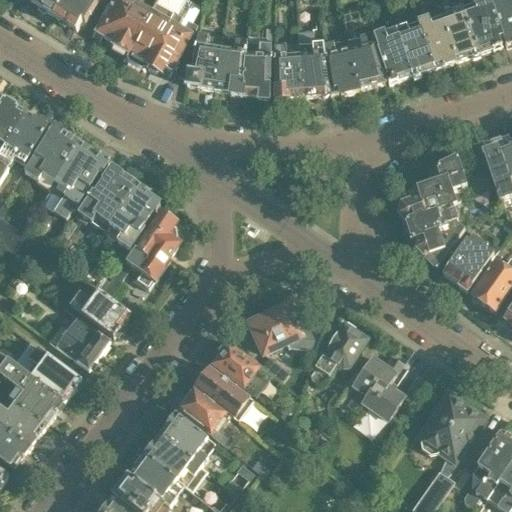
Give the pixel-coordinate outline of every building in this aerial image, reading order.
[(34,0),(31,5),(53,19),(65,0),(34,0)] [(65,0),(53,19),(77,33),(82,24),(86,27),(102,0),(65,0)] [(111,48),(127,57),(154,6),(143,0),(137,0),(135,4),(127,0),(119,0),(113,12),(109,10),(95,35),(113,45),(111,48)] [(511,0),(492,0),(490,1),(503,42),(506,49),(511,47),(511,0)] [(500,43),(503,42),(490,1),(486,2),(486,1),(473,5),(463,10),(463,9),(461,10),(478,58),(480,57),(493,53),(493,54),(503,51),(500,43)] [(177,19),(154,6),(127,57),(128,57),(127,59),(129,64),(142,71),(145,70),(147,67),(162,76),(165,71),(173,75),(194,37),(193,37),(197,30),(192,28),(202,11),(186,2),(177,19)] [(472,60),(478,58),(461,10),(441,17),(458,65),(458,64),(472,60)] [(443,69),(458,65),(441,17),(419,24),(435,72),(435,73),(443,70),(443,69)] [(421,76),(435,72),(419,24),(406,28),(405,22),(394,25),(396,31),(411,79),(412,79),(412,80),(421,77),(421,76)] [(265,41),(262,40),(263,29),(249,27),(248,39),(247,45),(243,100),(270,102),(271,49),(271,31),(265,31),(265,41)] [(396,31),(375,38),(389,87),(399,84),(399,83),(411,79),(396,31)] [(324,46),(315,47),(314,35),(297,36),(298,48),(301,48),(304,101),(330,99),(330,100),(331,100),(324,49),(324,46)] [(221,41),(199,38),(187,89),(213,94),(221,41)] [(349,43),(360,92),(385,87),(371,38),(349,43)] [(247,45),(221,41),(213,94),(231,96),(230,98),(243,100),(247,45)] [(358,93),(360,92),(349,43),(324,49),(331,100),(341,98),(341,99),(359,95),(358,93)] [(276,103),(304,101),(301,48),(298,48),(274,50),(276,103)] [(0,155),(24,116),(18,112),(16,106),(10,102),(4,103),(3,103),(0,108),(0,155)] [(35,123),(24,116),(0,155),(0,185),(15,162),(25,168),(49,131),(47,131),(46,126),(40,122),(35,123)] [(54,186),(79,146),(54,130),(25,176),(39,185),(43,179),(54,186)] [(111,167),(79,146),(54,186),(67,194),(64,200),(54,215),(67,224),(72,216),(76,214),(99,178),(102,180),(111,167)] [(511,146),(511,147),(503,147),(495,152),(483,156),(499,205),(500,205),(506,225),(511,223),(511,146)] [(454,198),(468,193),(470,198),(491,190),(485,172),(464,179),(458,162),(437,171),(438,174),(430,176),(433,187),(418,192),(414,189),(402,201),(400,207),(397,218),(406,225),(457,209),(461,207),(458,199),(454,200),(454,198)] [(97,220),(109,229),(136,188),(135,187),(135,183),(127,178),(123,179),(112,171),(95,196),(93,195),(78,217),(92,227),(97,220)] [(20,179),(10,195),(18,200),(28,184),(20,179)] [(151,198),(136,188),(109,229),(122,237),(117,244),(131,254),(146,233),(144,232),(160,208),(152,202),(151,198)] [(463,223),(457,209),(406,225),(403,225),(403,237),(409,245),(417,242),(416,252),(436,273),(465,233),(457,228),(457,225),(463,223)] [(154,286),(155,286),(171,264),(170,263),(178,251),(178,245),(179,245),(177,230),(176,230),(175,223),(174,224),(161,216),(126,266),(123,264),(110,284),(102,296),(109,302),(131,270),(140,276),(134,284),(149,294),(154,286)] [(0,220),(0,245),(13,255),(25,240),(0,220)] [(77,227),(71,223),(62,236),(67,240),(77,227)] [(472,236),(467,243),(443,277),(459,289),(458,291),(467,297),(494,258),(484,251),(488,246),(472,236)] [(50,247),(44,242),(40,248),(46,253),(50,247)] [(495,317),(509,298),(511,293),(511,263),(510,263),(505,271),(495,264),(470,299),(495,317)] [(102,296),(110,284),(102,278),(93,290),(92,289),(91,289),(102,296)] [(102,296),(91,289),(84,298),(80,295),(70,309),(82,317),(113,342),(120,332),(131,318),(109,302),(102,296)] [(511,293),(509,298),(511,300),(511,310),(503,323),(510,328),(511,329),(511,293)] [(250,326),(264,357),(310,336),(301,316),(296,318),(291,307),(287,309),(283,307),(272,312),(270,316),(250,326)] [(58,333),(49,344),(88,374),(110,345),(78,321),(65,339),(58,333)] [(329,324),(326,330),(319,348),(328,354),(311,380),(312,383),(320,388),(323,388),(336,368),(344,373),(350,372),(368,344),(345,328),(342,332),(329,324)] [(261,371),(260,370),(228,346),(226,348),(223,349),(218,355),(219,358),(212,367),(245,392),(248,388),(256,394),(268,378),(260,372),(261,371)] [(38,350),(29,362),(21,373),(31,381),(65,406),(82,384),(38,350)] [(16,407),(48,430),(65,406),(31,381),(21,373),(0,357),(0,379),(24,397),(16,407)] [(260,370),(261,371),(282,388),(301,401),(307,382),(290,375),(270,359),(267,360),(260,370)] [(361,408),(387,426),(388,425),(396,430),(428,386),(417,378),(403,400),(388,390),(403,369),(392,361),(385,370),(373,361),(369,367),(364,363),(357,374),(356,373),(346,386),(352,390),(351,390),(365,401),(361,408)] [(192,391),(228,418),(228,417),(232,420),(238,425),(254,404),(211,371),(204,380),(202,378),(195,387),(197,389),(195,392),(193,390),(192,391)] [(232,420),(228,417),(228,418),(192,391),(182,404),(185,406),(179,414),(212,440),(228,452),(234,443),(221,433),(232,420)] [(438,458),(451,467),(482,424),(449,401),(419,444),(420,446),(421,453),(431,459),(438,458)] [(0,428),(31,451),(48,430),(16,407),(9,417),(0,410),(0,428)] [(281,421),(290,429),(293,420),(286,414),(281,421)] [(166,430),(160,439),(201,470),(208,461),(200,454),(208,443),(176,417),(176,418),(170,419),(165,425),(166,430)] [(0,463),(14,474),(31,451),(0,428),(0,463)] [(288,431),(282,438),(295,449),(301,442),(288,431)] [(464,472),(455,486),(453,488),(461,494),(472,478),(473,477),(484,484),(476,495),(473,492),(469,493),(464,501),(464,506),(472,511),(480,511),(495,492),(511,467),(511,444),(501,437),(482,464),(475,459),(465,473),(464,472)] [(201,470),(160,439),(155,446),(150,446),(145,452),(146,458),(144,460),(141,460),(182,492),(192,479),(194,480),(201,470)] [(182,492),(141,460),(140,460),(135,466),(137,470),(129,480),(127,480),(170,511),(178,501),(176,500),(182,492)] [(265,481),(270,475),(257,464),(252,471),(265,481)] [(511,511),(511,467),(495,492),(480,511),(497,511),(498,511),(511,511)] [(210,471),(208,475),(237,498),(242,492),(223,476),(221,480),(210,471)] [(0,492),(9,480),(0,473),(0,492)] [(418,511),(436,511),(453,488),(455,486),(440,475),(415,510),(418,511)] [(169,511),(170,511),(127,480),(125,480),(119,487),(120,492),(113,501),(127,511),(169,511)] [(127,511),(113,501),(108,508),(104,508),(101,511),(127,511)]
